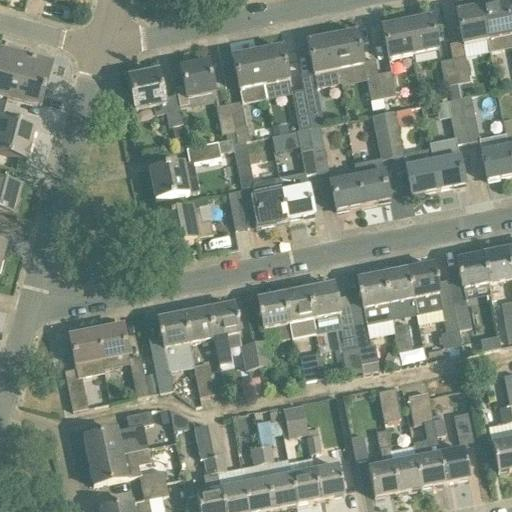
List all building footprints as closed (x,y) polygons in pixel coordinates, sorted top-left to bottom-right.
[(505,6),(480,11),(487,45),(511,40),(511,44),(511,35),(511,36),(505,6)] [(487,45),(480,11),(456,16),(462,46),(451,48),(459,88),(470,85),(463,50),(487,45)] [(430,21),(406,26),(413,60),(437,55),(430,21)] [(388,65),(413,60),(406,26),(381,31),(388,65)] [(331,41),(338,75),(364,70),(366,86),(370,106),(382,103),(377,78),(374,63),(362,66),(356,36),(331,41)] [(304,93),(309,118),(321,116),(316,94),(341,89),(338,75),(331,41),(307,46),(316,91),(304,93)] [(445,91),(448,90),(458,88),(459,88),(451,48),(449,48),(452,64),(440,66),(445,91)] [(257,56),(263,90),(288,85),(281,51),(257,56)] [(45,91),(44,91),(46,84),(51,67),(1,53),(0,55),(0,98),(40,109),(45,91)] [(232,61),(239,95),(263,90),(257,56),(232,61)] [(175,92),(177,100),(179,111),(188,109),(189,113),(213,108),(211,99),(214,99),(207,66),(180,72),(184,91),(175,92)] [(155,120),(165,118),(168,132),(183,130),(179,111),(177,100),(163,103),(158,76),(129,82),(135,115),(154,112),(155,120)] [(377,78),(382,103),(395,100),(390,76),(377,78)] [(291,99),(299,137),(309,135),(311,135),(308,118),(309,118),(304,93),(290,96),(291,99)] [(384,111),(382,103),(370,106),(372,114),(384,111)] [(471,103),(459,105),(468,147),(478,145),(479,145),(479,144),(471,103)] [(459,105),(451,107),(447,108),(454,144),(428,149),(429,154),(438,195),(464,190),(456,149),(468,147),(459,105)] [(236,136),(238,149),(246,148),(245,146),(249,146),(242,109),(241,106),(231,108),(236,136)] [(34,132),(22,128),(25,116),(0,108),(0,157),(25,164),(34,132)] [(216,111),(221,139),(236,136),(231,108),(216,111)] [(384,120),(392,163),(403,161),(411,201),(438,195),(429,154),(403,159),(395,118),(384,120)] [(381,165),(392,163),(384,120),(371,123),(380,163),(353,169),(356,182),(362,210),(389,205),(381,165)] [(288,137),(286,129),(275,131),(277,139),(288,137)] [(183,141),(181,131),(172,133),(175,143),(183,141)] [(319,133),(311,135),(309,135),(318,177),(328,175),(319,133)] [(318,177),(309,135),(299,137),(296,138),(304,177),(278,182),(281,197),(287,225),(313,220),(305,180),(318,177)] [(511,174),(505,138),(489,142),(492,156),(481,158),(486,185),(511,180),(511,174)] [(279,141),(272,143),(275,158),(282,156),(279,141)] [(186,154),(188,167),(189,170),(194,169),(221,164),(218,147),(186,154)] [(287,225),(281,197),(278,182),(254,187),(246,148),(238,149),(232,151),(241,193),(252,191),(254,203),(260,231),(287,225)] [(155,205),(188,198),(183,168),(149,175),(155,205)] [(356,182),(330,188),(335,216),(362,210),(356,182)] [(0,215),(13,219),(20,192),(0,186),(0,215)] [(249,233),(241,196),(227,199),(235,236),(249,233)] [(164,250),(213,240),(206,211),(158,220),(164,250)] [(488,289),(511,284),(511,281),(507,254),(482,259),(488,289)] [(488,289),(482,259),(456,264),(462,294),(488,289)] [(461,348),(459,336),(458,336),(453,308),(440,311),(432,269),(407,274),(413,304),(416,320),(441,315),(445,337),(440,338),(443,351),(461,348)] [(407,274),(382,279),(388,309),(413,304),(407,274)] [(357,284),(365,326),(366,330),(392,325),(388,309),(382,279),(357,284)] [(333,289),(307,294),(313,324),(339,319),(333,289)] [(307,294),(282,299),(289,329),(313,324),(307,294)] [(253,348),(258,372),(272,369),(267,347),(291,342),(289,329),(282,299),(257,304),(265,345),(253,348)] [(458,336),(459,336),(470,333),(465,306),(453,308),(458,336)] [(511,346),(511,306),(501,309),(508,348),(511,346)] [(231,366),(227,345),(239,342),(233,309),(208,314),(207,309),(208,314),(214,344),(219,369),(231,366)] [(208,314),(183,319),(189,349),(214,344),(208,314)] [(149,344),(156,379),(158,392),(171,390),(166,365),(191,360),(189,349),(183,319),(158,324),(160,338),(159,339),(159,342),(149,344)] [(354,328),(358,353),(361,368),(377,365),(374,349),(370,349),(366,330),(365,326),(354,328)] [(358,353),(354,328),(341,331),(344,348),(342,348),(344,356),(358,353)] [(393,331),(398,357),(412,354),(407,328),(393,331)] [(123,331),(96,336),(104,377),(104,374),(130,369),(137,404),(148,401),(140,361),(129,363),(123,331)] [(81,381),(104,377),(96,336),(69,342),(76,374),(64,376),(73,417),(88,414),(81,381)] [(245,375),(258,372),(253,348),(241,350),(240,350),(240,351),(245,375)] [(429,363),(443,360),(441,352),(428,354),(429,363)] [(393,370),(396,360),(388,357),(385,367),(393,370)] [(299,362),(304,387),(325,383),(320,358),(299,362)] [(193,371),(199,402),(214,399),(208,368),(193,371)] [(158,392),(156,379),(147,381),(149,394),(158,392)] [(511,379),(503,381),(509,411),(511,426),(511,379)] [(258,382),(245,384),(249,401),(262,399),(258,382)] [(486,382),(469,384),(471,397),(488,394),(486,382)] [(400,423),(394,394),(378,397),(383,426),(400,423)] [(436,443),(433,427),(427,400),(407,404),(412,431),(423,429),(426,446),(412,449),(413,452),(421,493),(445,489),(439,459),(436,443)] [(511,427),(511,426),(509,411),(500,412),(503,429),(511,427)] [(286,430),(304,426),(301,412),(283,415),(286,430)] [(168,415),(160,417),(163,428),(170,427),(168,415)] [(88,467),(122,459),(135,456),(131,434),(153,429),(150,416),(126,421),(129,432),(83,442),(88,467)] [(187,425),(170,416),(174,436),(189,433),(187,425)] [(240,454),(255,451),(251,418),(235,420),(240,454)] [(474,452),(467,419),(453,421),(459,449),(472,446),(473,452),(474,452)] [(433,427),(436,443),(445,441),(442,425),(433,427)] [(304,426),(286,430),(289,443),(307,439),(304,427),(304,426)] [(198,511),(223,511),(220,494),(216,478),(213,461),(207,430),(194,432),(200,464),(204,464),(207,480),(203,480),(206,497),(196,499),(198,511)] [(398,498),(389,456),(385,436),(376,438),(382,470),(368,473),(374,503),(398,498)] [(274,450),(272,437),(259,440),(261,452),(270,451),(274,450)] [(350,442),(355,467),(368,465),(363,440),(350,442)] [(320,458),(317,441),(308,443),(311,459),(320,458)] [(511,475),(511,444),(491,448),(497,478),(511,475)] [(270,451),(261,452),(264,468),(273,467),(270,451)] [(264,468),(261,452),(251,454),(255,470),(264,468)] [(421,493),(413,452),(389,456),(398,498),(421,493)] [(463,454),(439,459),(445,489),(469,484),(463,454)] [(93,491),(127,484),(125,473),(139,471),(135,456),(122,459),(88,467),(93,491)] [(213,461),(216,478),(226,476),(223,460),(213,461)] [(338,470),(314,475),(320,505),(344,501),(338,470)] [(139,481),(141,493),(166,488),(163,475),(141,480),(138,480),(139,481)] [(314,475),(290,480),(296,510),(320,505),(314,475)] [(290,480),(276,483),(267,484),(272,511),(286,511),(296,510),(290,480)] [(244,489),(248,511),(272,511),(267,484),(244,489)] [(110,511),(150,511),(149,504),(168,500),(166,488),(141,493),(143,505),(110,511)] [(223,511),(248,511),(244,489),(220,494),(223,511)]
